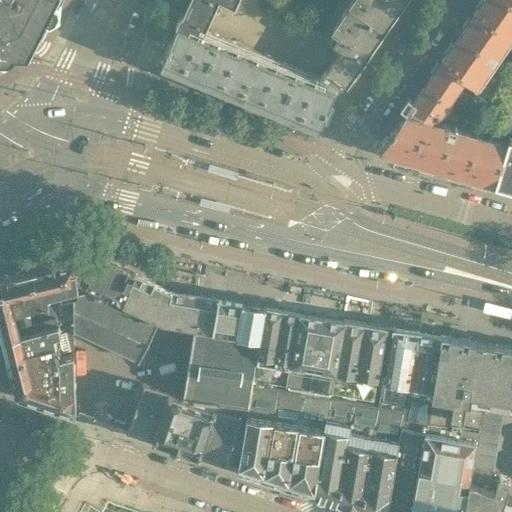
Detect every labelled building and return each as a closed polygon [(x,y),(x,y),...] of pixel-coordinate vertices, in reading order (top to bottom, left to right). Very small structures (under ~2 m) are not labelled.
[(0,0),(0,40),(6,45),(16,38),(16,37),(30,38),(41,17),(44,18),(51,4),(51,5),(59,0),(0,0)] [(227,0),(234,3),(235,0),(189,0),(189,3),(211,13),(217,0),(227,0)] [(351,0),(347,6),(383,31),(404,0),(351,0)] [(511,2),(508,0),(482,0),(460,34),(495,59),(509,39),(511,41),(511,39),(511,2)] [(320,77),(203,30),(211,13),(189,3),(162,60),(319,124),(333,89),(340,80),(325,69),(320,77)] [(383,31),(347,6),(331,29),(338,34),(332,42),(341,47),(325,69),(340,80),(347,84),(383,31)] [(495,59),(460,34),(425,84),(448,100),(464,78),(476,86),(477,84),(480,86),(484,80),(482,78),(495,59)] [(382,146),(382,147),(380,150),(388,152),(440,167),(452,126),(440,122),(440,125),(430,122),(433,114),(438,115),(448,100),(425,84),(382,146)] [(506,142),(452,126),(440,167),(472,177),(473,176),(493,182),(494,183),(506,142)] [(511,137),(508,136),(506,142),(494,183),(495,183),(497,184),(497,183),(509,187),(511,188),(511,187),(511,137)] [(121,302),(85,285),(98,257),(92,254),(75,259),(78,290),(70,292),(72,316),(73,330),(139,360),(158,321),(141,311),(139,310),(121,302)] [(135,273),(98,257),(85,285),(121,302),(135,273)] [(75,259),(32,270),(39,300),(70,292),(78,290),(75,259)] [(72,316),(70,292),(39,300),(32,270),(16,274),(16,273),(8,275),(8,276),(0,277),(0,327),(2,336),(72,316)] [(135,273),(121,302),(139,310),(141,311),(154,282),(135,273)] [(172,290),(154,282),(141,311),(158,321),(162,323),(165,324),(172,290)] [(194,294),(172,290),(165,324),(188,328),(194,294)] [(218,298),(194,294),(188,328),(193,329),(213,332),(218,298)] [(240,302),(218,298),(213,332),(234,336),(240,302)] [(264,306),(240,302),(234,336),(258,340),(264,306)] [(292,387),(305,313),(264,306),(258,340),(250,384),(271,388),(272,384),(292,387)] [(335,394),(347,320),(330,317),(326,320),(316,319),(316,318),(313,314),(305,313),(292,387),(335,394)] [(72,316),(2,336),(8,359),(48,348),(51,404),(76,412),(73,330),(72,316)] [(355,397),(367,323),(347,320),(335,394),(355,397)] [(182,395),(188,360),(193,329),(188,328),(165,324),(162,323),(158,321),(139,360),(73,330),(76,412),(127,429),(143,383),(147,384),(182,395)] [(373,400),(385,326),(367,323),(355,397),(373,400)] [(418,331),(393,327),(386,382),(382,406),(404,410),(408,386),(418,331)] [(246,407),(250,384),(258,340),(234,336),(213,332),(193,329),(188,360),(182,395),(147,384),(143,383),(127,429),(225,463),(231,448),(239,415),(228,412),(229,407),(240,411),(242,406),(246,407)] [(442,335),(418,331),(408,386),(432,391),(442,335)] [(511,408),(511,346),(442,335),(432,391),(426,424),(478,433),(483,404),(511,408)] [(51,404),(48,348),(8,359),(16,390),(17,391),(18,392),(20,394),(51,404)] [(262,475),(276,388),(271,388),(250,384),(246,407),(238,467),(262,475)] [(404,410),(387,506),(410,510),(426,424),(432,391),(408,386),(404,410)] [(287,483),(301,393),(276,388),(262,475),(287,483)] [(312,492),(327,397),(301,393),(287,483),(312,492)] [(336,500),(353,401),(327,397),(312,492),(336,500)] [(361,508),(378,406),(353,401),(336,500),(361,508)] [(404,410),(382,406),(378,406),(361,508),(371,511),(386,511),(387,506),(404,410)] [(463,511),(472,465),(476,442),(477,443),(478,433),(426,424),(410,510),(409,511),(463,511)] [(511,511),(511,496),(505,494),(509,483),(490,477),(492,469),(472,465),(463,511),(511,511)]
